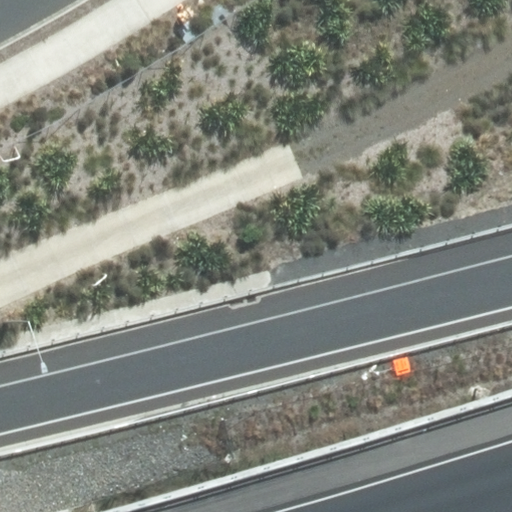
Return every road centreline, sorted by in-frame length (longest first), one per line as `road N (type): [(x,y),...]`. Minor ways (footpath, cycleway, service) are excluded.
road 1 (track): [(0,277),(296,160),(511,50)]
road 2 (motorway): [(0,407),(511,279)]
